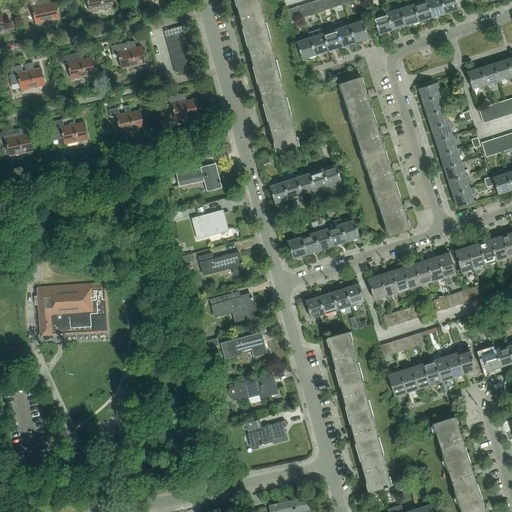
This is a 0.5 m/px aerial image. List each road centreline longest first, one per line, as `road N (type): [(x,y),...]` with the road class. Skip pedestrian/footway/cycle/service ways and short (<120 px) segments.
road 1 (residential): [(445,234),(393,62),(406,50),(511,17)]
road 2 (residential): [(281,285),(223,72)]
road 3 (residential): [(117,511),(330,468)]
road 4 (residential): [(330,468),(281,285)]
road 5 (residential): [(281,285),(445,234)]
road 6 (residential): [(511,492),(488,415),(493,398),(511,387)]
